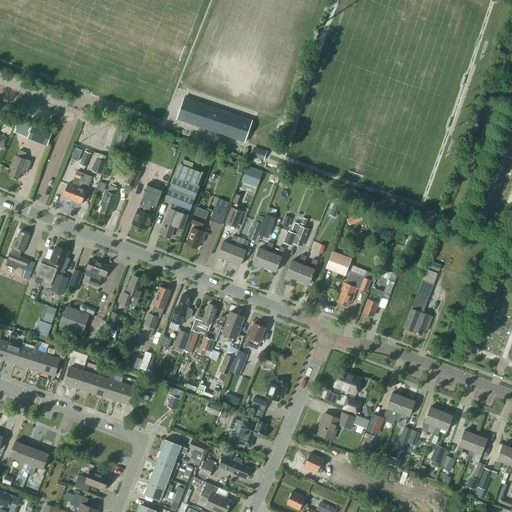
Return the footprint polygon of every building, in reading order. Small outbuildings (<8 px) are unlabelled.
[(218,109),(183,97),(176,119),(244,142),(250,124),(216,113),(218,109)] [(13,131),(28,137),(28,138),(47,146),(52,132),(33,124),(32,125),(18,120),(13,131)] [(120,129),(115,144),(123,147),(129,132),(120,129)] [(254,146),(250,156),(264,160),(268,151),(254,146)] [(198,162),(200,159),(196,158),(198,152),(185,147),(174,176),(175,176),(166,199),(173,202),(164,226),(165,226),(162,234),(169,237),(172,229),(173,230),(175,225),(182,228),(199,185),(198,185),(203,173),(191,169),(194,161),(198,162)] [(82,150),(76,148),(72,159),(78,161),(82,150)] [(17,155),(15,154),(9,169),(11,170),(9,174),(18,178),(20,173),(22,174),(24,170),(28,172),(32,161),(24,158),(27,152),(19,150),(17,155)] [(85,151),(79,164),(85,167),(91,153),(85,151)] [(92,172),(98,174),(103,162),(96,160),(92,172)] [(246,166),(241,181),(257,187),(262,172),(246,166)] [(130,183),(134,172),(127,169),(123,180),(130,183)] [(63,196),(72,199),(82,172),(77,171),(73,182),(73,184),(68,182),(63,196)] [(91,176),(82,172),(72,199),(81,203),(91,176)] [(278,185),(282,186),(286,188),(289,182),(281,179),(278,185)] [(100,181),(97,188),(103,191),(106,184),(100,181)] [(140,203),(132,222),(147,228),(155,209),(163,188),(148,182),(140,203)] [(119,195),(115,194),(117,188),(110,185),(107,191),(106,190),(100,205),(102,206),(100,210),(109,213),(111,209),(113,210),(119,195)] [(222,222),(228,201),(217,198),(211,219),(222,222)] [(334,202),(332,208),(338,210),(341,204),(334,202)] [(192,227),(186,243),(197,248),(199,242),(202,243),(206,232),(201,230),(202,226),(203,226),(205,220),(208,211),(197,207),(194,215),(191,222),(195,224),(193,227),(192,227)] [(238,228),(244,211),(232,207),(225,224),(238,228)] [(258,234),(269,238),(276,217),(266,214),(258,234)] [(262,223),(255,220),(248,238),(255,241),(262,223)] [(295,222),(291,232),(296,234),(296,232),(300,224),(295,222)] [(296,234),(292,242),(302,246),(309,229),(300,226),(297,233),(296,232),(296,234)] [(10,252),(8,259),(5,265),(16,269),(17,266),(24,268),(27,259),(19,256),(21,251),(23,251),(30,234),(20,230),(17,238),(15,238),(11,247),(14,248),(12,253),(10,252)] [(291,232),(289,231),(285,242),(291,245),(296,234),(291,232)] [(229,260),(235,245),(238,237),(233,235),(230,243),(224,241),(218,255),(229,260)] [(241,247),(235,245),(229,260),(241,264),(247,249),(246,249),(249,241),(244,239),(241,247)] [(271,251),(274,243),(269,241),(266,250),(259,247),(254,262),(265,266),(271,251)] [(319,244),(316,252),(321,254),(324,246),(319,244)] [(50,262),(48,266),(41,263),(36,275),(37,275),(44,278),(52,281),(56,269),(63,272),(65,267),(66,268),(70,258),(66,257),(68,250),(56,245),(50,262)] [(277,254),(271,251),(265,266),(276,271),(282,256),(285,248),(280,246),(277,254)] [(326,266),(345,274),(351,258),(333,250),(326,266)] [(287,274),(298,279),(304,264),(307,256),(302,254),(299,263),(292,260),(287,274)] [(86,270),(93,272),(90,279),(89,279),(88,283),(97,287),(99,283),(98,282),(102,276),(105,277),(109,266),(90,258),(86,270)] [(309,284),(315,269),(318,260),(313,259),(310,267),(304,264),(298,279),(309,284)] [(429,261),(427,267),(439,272),(441,265),(429,261)] [(83,272),(75,269),(68,286),(76,289),(83,272)] [(344,281),(338,296),(340,297),(338,302),(347,305),(349,301),(351,302),(353,296),(352,296),(355,288),(365,292),(370,280),(369,280),(373,272),(366,270),(364,276),(350,271),(345,282),(344,281)] [(391,271),(388,279),(383,291),(377,289),(372,300),(369,298),(363,311),(373,315),(377,306),(378,306),(381,297),(387,299),(397,274),(391,271)] [(51,290),(62,294),(68,279),(57,274),(51,290)] [(143,291),(139,289),(144,278),(134,274),(127,292),(124,291),(119,303),(122,304),(121,306),(124,308),(125,305),(127,306),(129,301),(137,305),(143,291)] [(37,275),(35,281),(42,284),(44,278),(37,275)] [(422,280),(406,320),(404,327),(423,335),(424,330),(427,331),(433,316),(430,315),(423,312),(434,284),(422,280)] [(160,286),(153,304),(155,305),(154,308),(153,308),(151,314),(148,313),(146,320),(144,325),(154,328),(157,320),(160,311),(162,312),(170,290),(160,286)] [(187,307),(191,297),(183,293),(177,308),(175,308),(170,320),(172,320),(180,324),(183,317),(187,318),(189,318),(192,311),(191,309),(187,307)] [(192,329),(184,350),(191,353),(199,331),(207,334),(208,330),(212,320),(213,320),(216,314),(214,313),(217,306),(209,303),(203,320),(203,321),(196,319),(192,329)] [(57,308),(48,305),(43,321),(52,324),(57,308)] [(82,335),(90,314),(67,305),(59,326),(82,335)] [(238,334),(241,326),(244,318),(238,315),(238,314),(230,311),(224,327),(227,328),(222,340),(231,343),(235,332),(238,334)] [(115,328),(119,314),(112,312),(109,320),(107,326),(115,328)] [(249,337),(246,344),(252,347),(255,339),(260,341),(260,340),(262,341),(265,341),(267,335),(265,333),(263,332),(265,327),(254,322),(251,329),(249,328),(246,336),(249,337)] [(106,335),(114,338),(117,331),(109,328),(106,335)] [(174,346),(183,349),(189,333),(180,329),(174,346)] [(138,333),(135,340),(142,342),(144,336),(138,333)] [(163,335),(161,345),(169,347),(172,337),(163,335)] [(209,339),(204,337),(198,352),(203,354),(209,339)] [(0,358),(3,360),(9,342),(0,339),(0,358)] [(9,342),(3,360),(16,364),(22,346),(9,342)] [(22,346),(16,364),(29,368),(34,350),(22,346)] [(213,349),(210,357),(217,360),(220,351),(213,349)] [(34,350),(29,368),(42,372),(47,354),(34,350)] [(47,354),(42,372),(55,376),(60,358),(47,354)] [(219,371),(228,374),(230,371),(235,357),(226,354),(219,371)] [(242,369),(240,368),(244,358),(236,355),(235,357),(230,371),(240,375),(242,369)] [(70,366),(65,384),(78,388),(83,370),(70,366)] [(83,370),(78,388),(90,392),(96,374),(83,370)] [(347,397),(343,408),(356,413),(360,402),(353,399),(361,378),(341,370),(335,386),(349,392),(347,397)] [(221,372),(218,380),(224,382),(227,375),(221,372)] [(96,374),(90,392),(103,396),(109,378),(96,374)] [(109,378),(103,396),(116,400),(122,382),(114,380),(115,376),(110,374),(109,378)] [(270,382),(265,396),(279,401),(281,395),(283,396),(287,386),(285,385),(286,382),(277,378),(275,384),(270,382)] [(189,379),(186,387),(195,390),(198,383),(189,379)] [(145,380),(143,386),(149,388),(151,382),(145,380)] [(122,382),(116,400),(129,404),(135,386),(122,382)] [(197,389),(196,393),(202,395),(204,390),(206,386),(200,383),(197,389)] [(170,406),(176,409),(184,391),(173,386),(169,395),(174,397),(170,406)] [(218,400),(221,390),(215,388),(212,398),(218,400)] [(204,390),(202,395),(211,398),(211,397),(212,394),(204,390)] [(403,396),(392,392),(386,407),(387,407),(384,416),(388,417),(388,419),(388,421),(392,423),(393,421),(394,420),(398,411),(403,396)] [(226,393),(224,399),(237,404),(240,398),(226,393)] [(265,410),(268,402),(255,396),(251,405),(265,410)] [(415,401),(403,396),(398,411),(394,420),(399,422),(402,413),(409,416),(415,401)] [(208,402),(205,411),(219,416),(223,408),(208,402)] [(429,423),(436,426),(441,411),(430,406),(424,421),(425,421),(422,430),(426,432),(429,423)] [(436,426),(433,434),(437,436),(440,427),(447,430),(453,415),(441,411),(436,426)] [(340,419),(324,413),(319,425),(322,426),(319,434),(332,439),(338,424),(350,429),(352,423),(355,417),(342,413),(340,419)] [(366,430),(378,434),(385,417),(373,413),(366,430)] [(355,417),(352,423),(366,428),(369,420),(356,415),(355,417)] [(256,425),(240,419),(236,431),(232,430),(229,438),(251,447),(255,435),(263,438),(267,429),(265,429),(267,423),(258,420),(256,425)] [(412,430),(410,429),(405,427),(398,444),(406,447),(412,430)] [(413,430),(408,442),(414,444),(419,432),(418,432),(413,430)] [(464,447),(470,449),(475,434),(464,430),(458,445),(459,445),(456,453),(461,455),(464,447)] [(472,459),(475,451),(481,453),(487,438),(475,434),(470,449),(467,457),(472,459)] [(165,439),(161,450),(177,456),(178,451),(186,454),(188,449),(180,446),(181,445),(165,439)] [(205,445),(192,440),(189,447),(202,452),(205,445)] [(15,458),(20,460),(26,445),(14,441),(9,456),(6,464),(12,466),(15,458)] [(502,461),(508,463),(511,452),(511,447),(502,444),(496,459),(497,459),(494,468),(498,469),(502,461)] [(20,460),(17,468),(22,470),(25,462),(31,464),(37,449),(26,445),(20,460)] [(440,464),(446,449),(436,445),(430,459),(433,460),(432,462),(439,465),(440,464)] [(37,449),(31,464),(28,472),(34,474),(37,466),(43,468),(49,453),(37,449)] [(157,461),(172,467),(177,469),(179,464),(174,462),(177,456),(161,450),(157,461)] [(193,450),(190,457),(199,461),(202,454),(193,450)] [(320,472),(322,468),(319,467),(323,459),(310,453),(304,465),(320,472)] [(245,477),(250,467),(240,463),(242,460),(241,459),(236,457),(235,457),(233,460),(223,456),(219,467),(228,471),(229,470),(245,477)] [(455,459),(446,456),(442,467),(449,469),(451,470),(455,459)] [(400,460),(392,457),(389,465),(398,468),(400,460)] [(208,477),(210,471),(213,464),(204,460),(198,473),(208,477)] [(172,467),(157,461),(153,472),(168,478),(172,467)] [(478,462),(473,475),(480,478),(485,464),(478,462)] [(385,480),(388,471),(365,463),(362,472),(385,480)] [(491,471),(485,468),(478,486),(485,489),(491,471)] [(87,491),(90,484),(104,489),(109,476),(91,469),(87,478),(79,474),(74,486),(87,491)] [(342,486),(347,475),(332,469),(328,480),(342,486)] [(168,478),(153,472),(149,483),(164,489),(170,491),(172,486),(166,484),(168,478)] [(187,481),(190,474),(185,472),(182,479),(187,481)] [(360,490),(363,482),(350,476),(346,484),(360,490)] [(471,476),(467,486),(475,489),(478,482),(479,479),(471,476)] [(206,482),(195,478),(192,485),(202,489),(206,482)] [(219,488),(206,482),(200,495),(208,498),(204,507),(214,511),(226,511),(231,501),(216,494),(219,488)] [(164,489),(149,483),(144,494),(160,500),(162,494),(168,496),(170,491),(164,489)] [(510,507),(511,502),(502,498),(508,485),(503,483),(497,501),(497,502),(510,507)] [(178,486),(176,493),(181,495),(184,489),(178,486)] [(0,501),(7,504),(11,495),(0,490),(0,501)] [(303,502),(305,497),(292,491),(286,503),(303,511),(304,507),(306,508),(308,504),(303,502)] [(96,511),(98,509),(86,504),(88,498),(75,493),(71,504),(79,507),(77,511),(96,511)] [(179,503),(181,495),(176,493),(173,500),(179,503)] [(11,511),(15,511),(21,497),(12,494),(6,510),(11,511)] [(46,503),(42,511),(54,511),(56,507),(46,503)] [(335,511),(336,511),(319,503),(316,509),(321,511),(335,511)]
